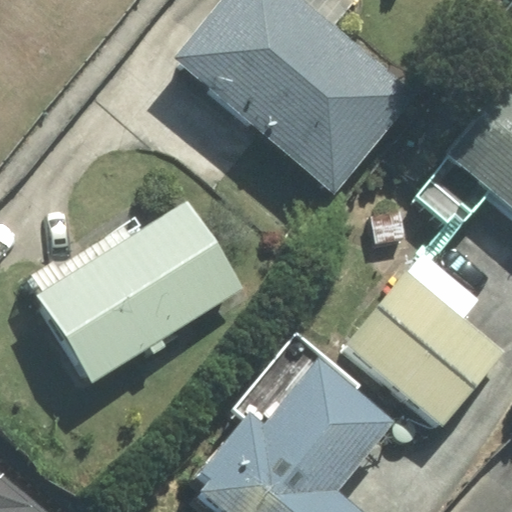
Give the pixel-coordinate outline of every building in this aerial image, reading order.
[(347,9),(335,0),(200,0),(114,113),(213,189),(242,151),(316,208),(398,99),(322,41),(347,9)] [(511,90),(496,77),(423,162),(511,238),(511,90)] [(174,212),(10,308),(60,393),(224,297),(174,212)] [(468,307),(405,257),(319,362),(422,446),(491,363),(450,329),(468,307)] [(334,391),(280,342),(205,426),(215,434),(145,511),(321,511),(307,498),(361,437),(323,404),(334,391)] [(0,511),(24,511),(0,492),(0,511)]
